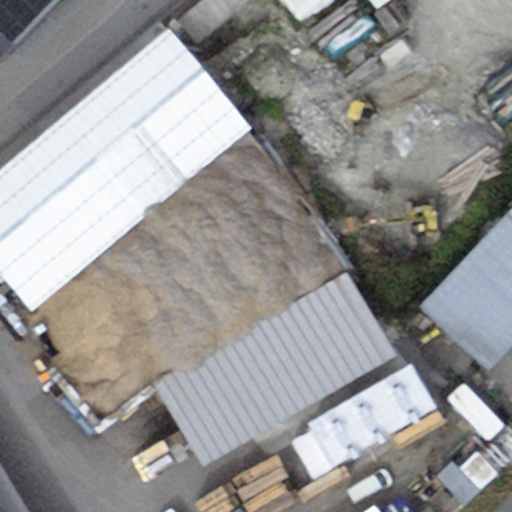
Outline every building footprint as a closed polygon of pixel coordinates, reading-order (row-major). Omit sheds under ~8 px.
[(0,0),(0,27),(19,45),(61,0),(0,0)] [(278,0),(301,30),(341,0),(278,0)] [(0,65),(19,45),(0,27),(0,65)] [(511,348),(511,215),(507,211),(420,306),(491,371),(511,348)] [(397,355),(349,271),(156,381),(203,464),(397,355)]
